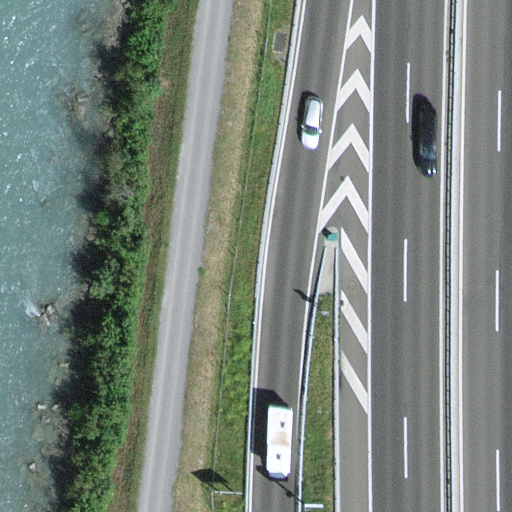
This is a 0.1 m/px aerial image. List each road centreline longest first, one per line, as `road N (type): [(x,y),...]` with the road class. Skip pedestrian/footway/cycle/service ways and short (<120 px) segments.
road 1 (track): [(216,0),(155,511)]
road 2 (motorway): [(326,0),(285,322),(276,511)]
road 3 (motorway): [(498,511),(505,0)]
road 4 (motorway): [(412,0),(407,511)]
